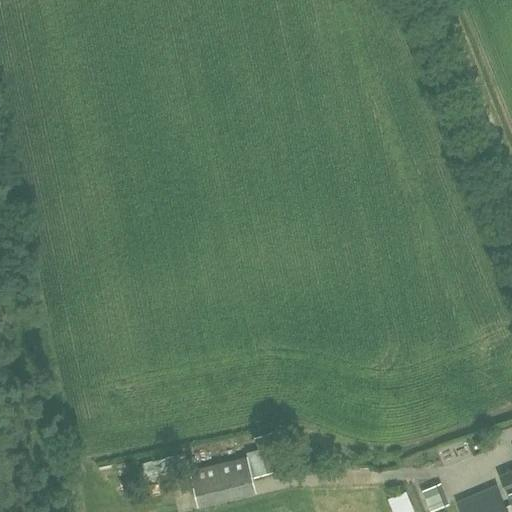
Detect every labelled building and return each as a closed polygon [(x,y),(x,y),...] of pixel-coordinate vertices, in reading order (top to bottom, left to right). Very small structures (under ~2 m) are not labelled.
[(276,431),(256,437),(268,474),(288,467),(287,464),(294,462),(296,470),(307,466),(301,448),(295,450),(295,448),(282,452),(276,431)] [(253,477),(248,456),(190,470),(195,490),(253,477)] [(511,471),(501,476),(511,502),(511,471)] [(437,482),(417,490),(425,511),(445,503),(437,482)] [(460,502),(464,511),(504,511),(494,487),(460,502)] [(383,498),(389,511),(410,511),(402,490),(383,498)]
